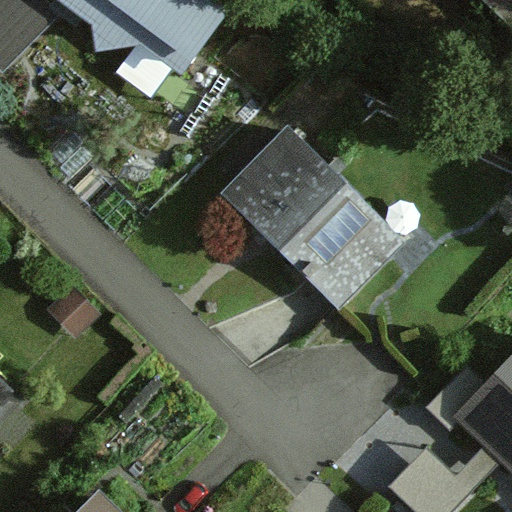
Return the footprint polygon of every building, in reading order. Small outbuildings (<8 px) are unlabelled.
[(209,21),(179,0),(49,0),(164,83),(209,21)] [(511,0),(461,0),(511,51),(511,0)] [(394,251),(272,138),(212,203),(335,316),(394,251)] [(457,384),(422,420),(441,438),(456,423),(511,477),(511,363),(475,402),(457,384)] [(431,436),(392,478),(428,511),(449,511),(479,481),(431,436)] [(115,511),(98,495),(82,511),(115,511)]
